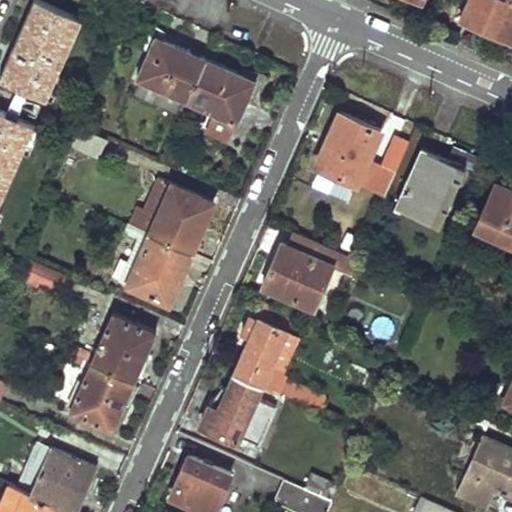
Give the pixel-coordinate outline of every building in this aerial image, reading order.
[(43,0),(32,0),(0,74),(0,76),(17,84),(28,89),(51,99),(62,74),(56,71),(80,16),(43,0)] [(511,0),(468,0),(462,15),(511,36),(511,0)] [(185,101),(203,58),(152,35),(132,78),(185,101)] [(235,123),(253,79),(203,58),(185,101),(206,110),(199,127),(225,138),(233,122),(235,123)] [(5,110),(17,115),(28,89),(17,84),(5,110)] [(0,107),(0,197),(22,148),(28,151),(39,125),(17,115),(5,110),(0,107)] [(320,165),(382,193),(393,168),(369,157),(382,128),(339,109),(331,128),(335,130),(320,165)] [(89,128),(79,146),(98,157),(109,139),(89,128)] [(466,164),(420,145),(395,204),(440,224),(466,164)] [(511,184),(494,177),(474,223),(511,239),(511,184)] [(167,182),(145,232),(187,250),(208,200),(167,182)] [(261,283),(312,305),(330,263),(348,271),(355,255),(290,228),(284,241),(280,239),(261,283)] [(187,250),(145,232),(124,282),(165,300),(187,250)] [(57,271),(25,258),(19,273),(51,286),(57,271)] [(272,304),(268,313),(295,324),(298,315),(272,304)] [(250,335),(235,370),(262,382),(275,388),(300,333),(250,310),(240,331),(250,335)] [(87,358),(131,378),(152,329),(108,311),(87,358)] [(375,316),(372,334),(392,337),(394,319),(375,316)] [(109,429),(131,378),(87,358),(65,409),(109,429)] [(511,368),(500,394),(511,399),(511,368)] [(240,433),(259,442),(276,403),(257,394),(262,382),(235,370),(218,405),(208,401),(200,420),(238,437),(240,433)] [(456,488),(485,500),(492,483),(511,492),(511,442),(482,430),(456,488)] [(21,485),(20,490),(72,511),(93,465),(45,444),(26,488),(21,485)] [(231,470),(185,449),(177,468),(184,471),(174,494),(212,511),(231,470)] [(309,468),(301,483),(329,495),(336,480),(309,468)] [(282,495),(319,511),(321,511),(329,495),(301,483),(289,478),(282,495)] [(458,511),(461,506),(425,489),(420,501),(427,505),(423,511),(458,511)] [(72,511),(20,490),(10,511),(72,511)]
